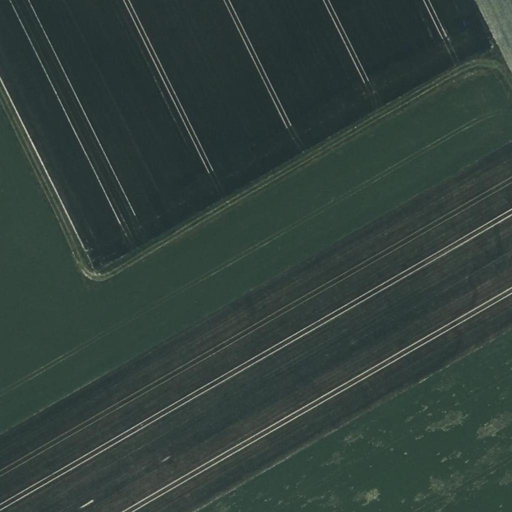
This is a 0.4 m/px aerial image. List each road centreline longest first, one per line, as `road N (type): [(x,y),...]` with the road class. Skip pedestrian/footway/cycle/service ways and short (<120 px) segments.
road 1 (track): [(0,425),(511,131)]
road 2 (track): [(0,94),(85,267)]
